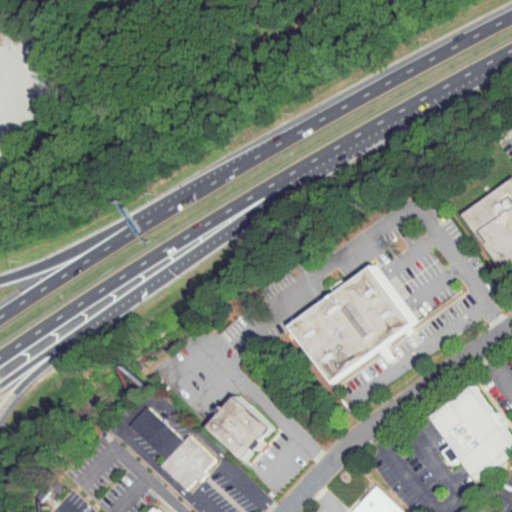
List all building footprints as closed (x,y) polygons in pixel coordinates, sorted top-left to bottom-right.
[(511,179),(463,212),(503,270),(511,264),(511,179)] [(294,323),(334,381),(419,322),(378,264),(294,323)] [(511,454),(511,436),(478,384),(433,413),(454,445),(447,449),(456,463),(464,458),(476,477),(511,454)] [(274,426),(238,394),(209,426),(245,458),(274,426)] [(131,426),(169,458),(186,440),(148,407),(131,426)] [(188,490),(216,457),(191,435),(186,440),(169,458),(161,466),(188,490)] [(360,511),(404,511),(378,486),(356,508),(360,511)] [(157,511),(144,499),(132,511),(157,511)] [(168,511),(159,503),(150,511),(168,511)]
